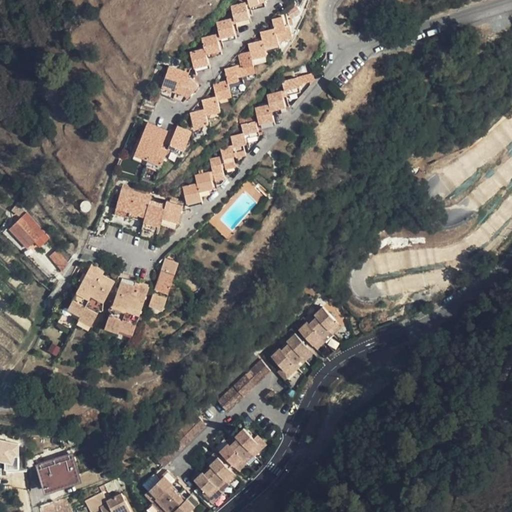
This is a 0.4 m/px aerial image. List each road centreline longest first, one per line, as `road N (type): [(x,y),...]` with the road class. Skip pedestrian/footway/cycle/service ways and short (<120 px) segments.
road 1 (residential): [(228,511),(276,466),(334,366),(452,309),(511,254)]
road 2 (residential): [(344,47),(260,150),(153,259),(115,247)]
road 3 (residential): [(510,0),(344,47)]
road 4 (residential): [(282,0),(177,118),(165,113)]
